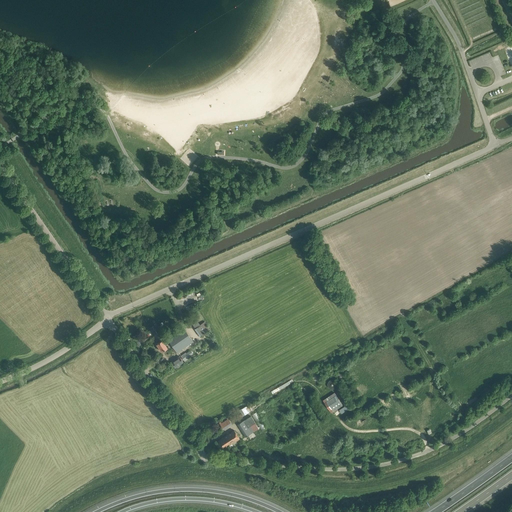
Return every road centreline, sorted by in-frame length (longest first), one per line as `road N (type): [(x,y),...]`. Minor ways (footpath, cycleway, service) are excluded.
road 1 (unclassified): [(107,319),(489,148),(476,94)]
road 2 (unclassified): [(107,319),(0,161)]
road 3 (motorway): [(279,511),(197,489),(150,492),(95,511)]
road 4 (unclassified): [(218,460),(203,455),(107,319)]
road 5 (motorway): [(121,511),(180,498),(257,511)]
road 6 (unclassified): [(0,382),(60,355),(107,319)]
